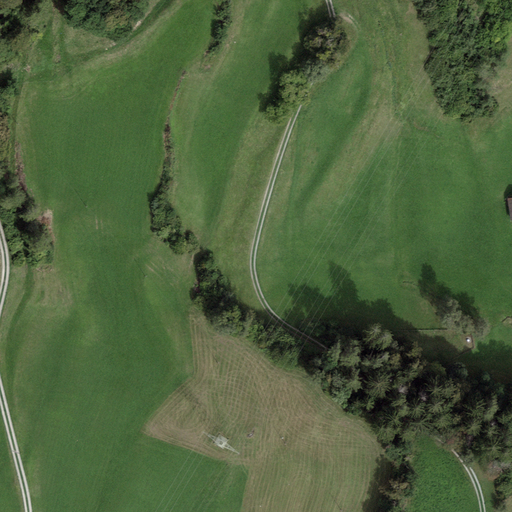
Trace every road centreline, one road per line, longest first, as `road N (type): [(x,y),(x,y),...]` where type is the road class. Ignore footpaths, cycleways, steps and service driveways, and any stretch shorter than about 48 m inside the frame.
road 1 (track): [(328,0),(324,53),(261,213),(257,284),(300,349),(442,438),(474,478),(482,511)]
road 2 (track): [(0,386),(28,511)]
